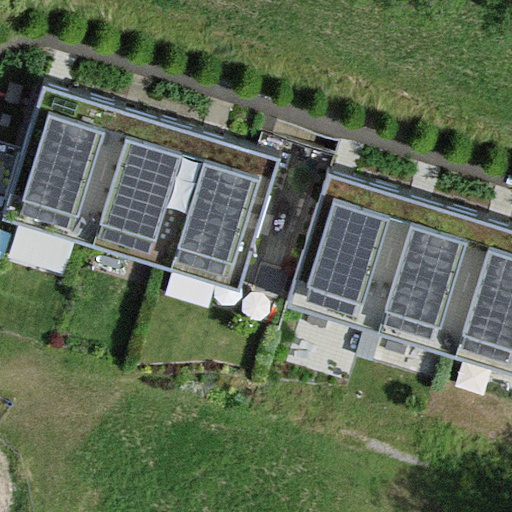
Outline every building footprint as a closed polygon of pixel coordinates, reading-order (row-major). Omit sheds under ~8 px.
[(113,121),(44,96),(2,207),(72,232),(113,121)] [(184,147),(113,121),(72,232),(143,259),(184,147)] [(258,174),(184,147),(143,259),(217,286),(258,174)] [(399,213),(327,188),(288,299),(360,325),(399,213)] [(469,238),(399,213),(360,325),(428,349),(469,238)] [(511,346),(511,253),(469,238),(428,349),(501,375),(511,346)] [(0,511),(14,511),(16,511),(86,511),(102,494),(21,422),(0,444),(0,511)]
